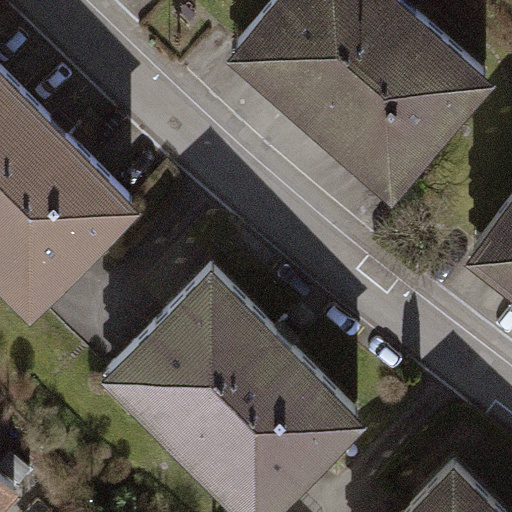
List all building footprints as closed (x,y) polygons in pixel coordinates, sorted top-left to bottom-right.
[(495,73),(411,0),(266,0),(227,45),(393,189),(495,73)] [(138,197),(0,59),(0,276),(29,306),(138,197)] [(511,188),(468,246),(511,280),(511,188)] [(265,511),(367,411),(209,254),(99,364),(248,511),(265,511)] [(511,511),(453,454),(394,511),(511,511)] [(0,511),(1,511),(23,488),(0,467),(0,511)]
